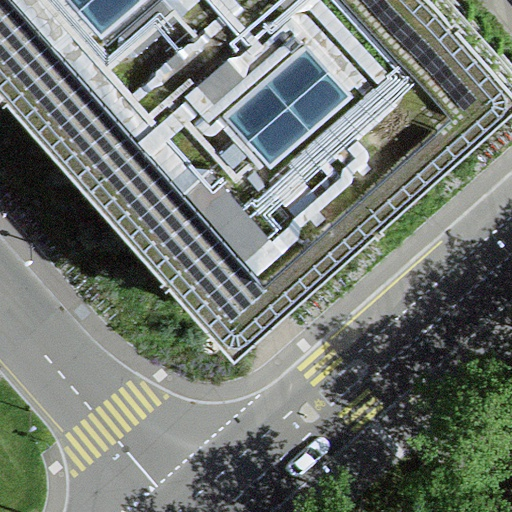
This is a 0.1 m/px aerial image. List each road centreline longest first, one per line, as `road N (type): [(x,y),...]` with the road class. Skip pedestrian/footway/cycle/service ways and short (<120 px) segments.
road 1 (tertiary): [(195,511),(511,231)]
road 2 (unclassified): [(0,298),(183,511)]
